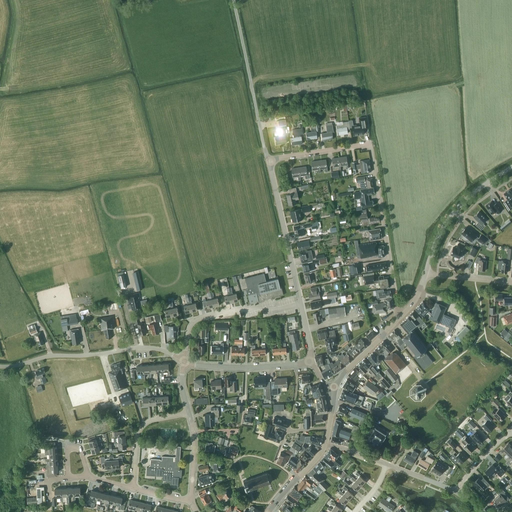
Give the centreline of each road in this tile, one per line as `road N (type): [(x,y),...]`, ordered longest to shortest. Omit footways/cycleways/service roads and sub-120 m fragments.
road 1 (residential): [(184,361),(132,347),(0,366)]
road 2 (residential): [(399,317),(369,147)]
road 3 (unclassified): [(268,159),(233,0)]
road 4 (residential): [(184,361),(197,319),(300,303)]
road 5 (residential): [(300,303),(268,159)]
road 6 (tertiary): [(425,272),(454,210),(511,167)]
